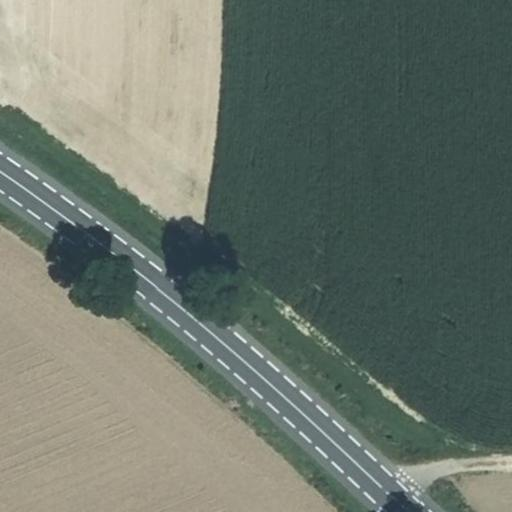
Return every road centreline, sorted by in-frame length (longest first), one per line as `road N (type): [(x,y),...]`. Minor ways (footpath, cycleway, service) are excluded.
road 1 (secondary): [(410,511),(246,358),(0,169)]
road 2 (track): [(511,459),(466,461),(390,492)]
